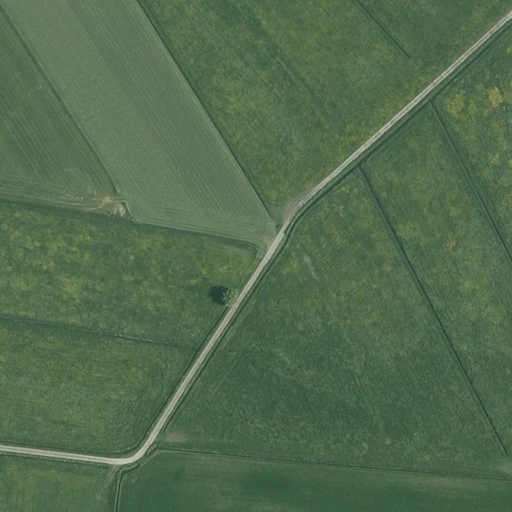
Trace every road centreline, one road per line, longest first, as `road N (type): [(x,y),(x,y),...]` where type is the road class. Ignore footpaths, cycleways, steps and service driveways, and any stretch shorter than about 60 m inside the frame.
road 1 (track): [(152,437),(511,473)]
road 2 (track): [(511,16),(292,212),(266,257)]
